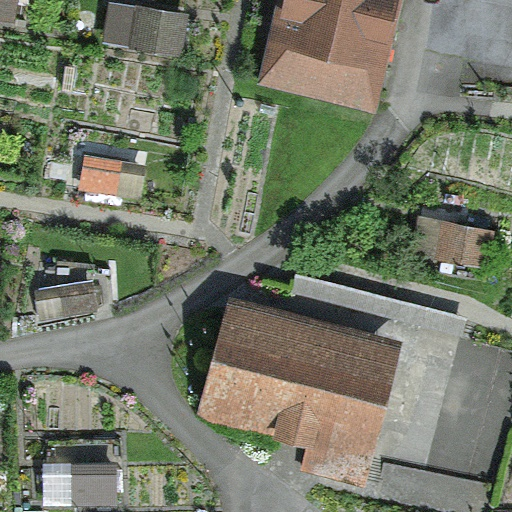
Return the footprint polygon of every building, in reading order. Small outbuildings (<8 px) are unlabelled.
[(0,0),(0,24),(18,26),(20,0),(0,0)] [(368,98),(391,0),(288,0),(271,75),(368,98)] [(114,6),(107,48),(185,60),(191,19),(114,6)] [(416,341),(244,295),(211,419),(383,465),(416,341)] [(118,465),(45,468),(47,510),(120,507),(118,465)]
